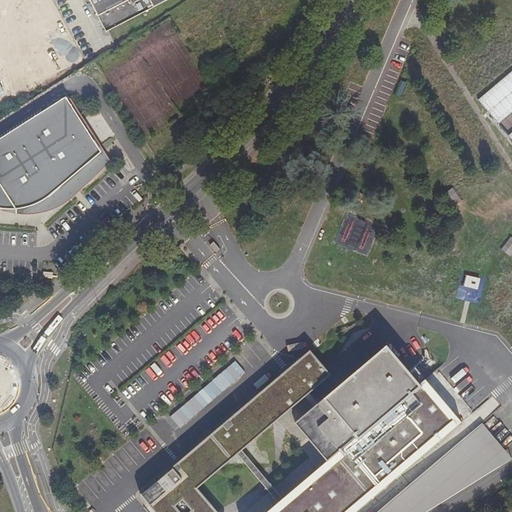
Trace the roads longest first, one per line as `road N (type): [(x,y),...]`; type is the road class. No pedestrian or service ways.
road 1 (secondary): [(109,264),(261,117),(340,8)]
road 2 (secondary): [(109,264),(0,344)]
road 3 (secondary): [(24,365),(109,264)]
